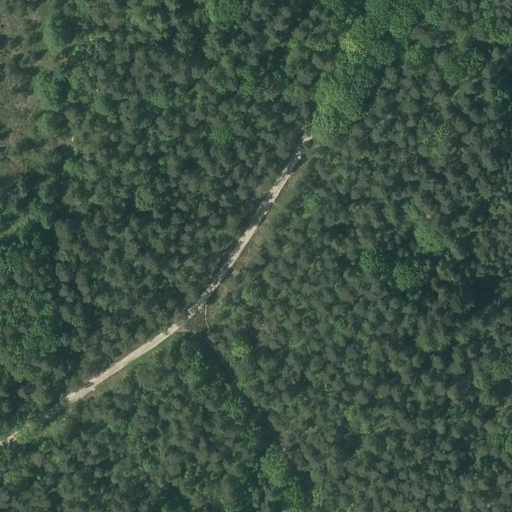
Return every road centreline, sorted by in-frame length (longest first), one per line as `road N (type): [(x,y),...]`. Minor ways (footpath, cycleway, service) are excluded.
road 1 (track): [(399,0),(190,315),(0,445)]
road 2 (track): [(190,315),(326,511)]
